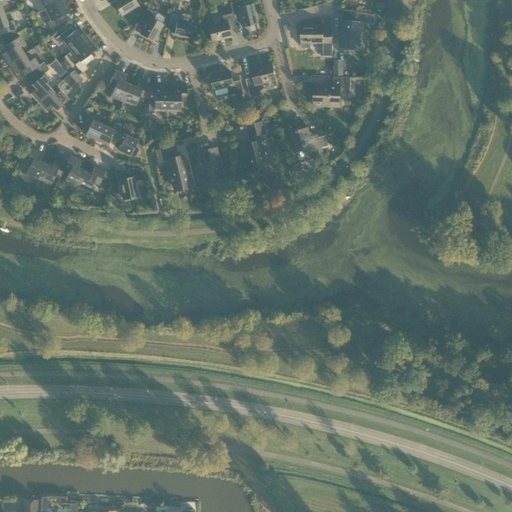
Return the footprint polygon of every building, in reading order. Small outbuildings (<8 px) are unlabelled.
[(33,0),(39,12),(45,9),(62,0),(33,0)] [(50,28),(67,20),(64,15),(70,12),(64,0),(62,0),(45,9),(51,21),(47,22),(50,28)] [(121,15),(138,4),(135,0),(118,0),(113,3),(121,15)] [(180,9),(181,0),(173,0),(172,8),(180,9)] [(232,14),(233,15),(239,14),(243,27),(256,24),(252,5),(242,7),(240,1),(230,4),(232,14)] [(157,14),(147,8),(141,19),(147,22),(140,34),(153,41),(163,24),(154,19),(157,14)] [(345,48),(359,51),(361,41),(359,41),(362,23),(356,22),(357,12),(346,10),(340,44),(346,45),(345,48)] [(3,40),(16,34),(14,30),(16,28),(13,20),(8,22),(4,14),(0,16),(0,34),(1,34),(3,40)] [(188,23),(190,15),(183,14),(182,16),(171,14),(169,26),(176,27),(174,35),(194,39),(197,25),(188,23)] [(235,25),(233,15),(232,14),(222,16),(224,24),(208,28),(211,41),(231,36),(229,27),(235,25)] [(311,43),(323,43),(323,56),(332,56),(333,31),(324,30),(324,26),(298,25),(297,36),(302,36),(302,48),(311,48),(311,43)] [(71,51),(88,38),(79,28),(74,32),(70,27),(56,39),(60,44),(63,41),(71,51)] [(9,64),(24,54),(20,47),(25,44),(20,36),(18,38),(16,34),(3,40),(6,46),(5,46),(8,51),(3,54),(9,64)] [(85,65),(93,59),(90,54),(96,49),(88,38),(71,51),(80,61),(75,65),(79,70),(85,65)] [(29,61),(24,54),(9,64),(16,74),(21,71),(24,75),(25,75),(29,80),(40,71),(46,65),(44,62),(39,66),(34,58),(29,61)] [(53,70),(59,65),(55,60),(49,65),(53,70)] [(344,76),(343,60),(334,60),(334,76),(344,76)] [(39,103),(52,90),(46,84),(50,80),(44,73),(49,69),(46,65),(40,71),(29,80),(32,85),(31,86),(35,90),(31,94),(39,103)] [(246,79),(250,96),(261,94),(260,90),(262,90),(264,88),(263,84),(276,81),(273,65),(252,70),(254,77),(246,79)] [(78,85),(83,80),(74,70),(69,75),(78,85)] [(124,82),(127,75),(115,71),(112,77),(108,87),(114,89),(111,97),(123,102),(130,85),(124,82)] [(233,82),(231,72),(211,76),(215,90),(217,96),(229,93),(230,96),(240,93),(240,96),(242,104),(246,103),(241,81),(233,82)] [(79,86),(78,85),(69,75),(64,79),(74,91),(79,86)] [(315,106),(340,106),(340,93),(350,93),(350,78),(333,77),(333,86),(315,86),(315,106)] [(146,99),(149,85),(139,80),(136,87),(130,85),(123,102),(135,107),(139,96),(146,99)] [(167,111),(168,93),(161,93),(161,85),(149,85),(146,99),(149,99),(148,111),(167,111)] [(186,100),(187,86),(174,85),(174,93),(168,93),(167,111),(180,112),(181,100),(186,100)] [(52,90),(39,103),(47,111),(52,107),(55,112),(69,99),(60,91),(56,95),(52,90)] [(96,140),(104,125),(95,121),(97,117),(89,113),(83,125),(89,127),(85,135),(96,140)] [(266,133),(263,122),(248,126),(251,137),(266,133)] [(135,156),(138,151),(137,148),(135,147),(137,141),(129,137),(133,127),(125,123),(122,128),(117,140),(122,143),(119,151),(130,156),(133,157),(135,156)] [(117,140),(122,128),(114,125),(112,129),(104,125),(96,140),(108,146),(112,138),(117,140)] [(318,135),(311,137),(308,127),(297,131),(296,129),(290,130),(297,153),(307,150),(308,153),(315,151),(316,155),(323,152),(318,135)] [(267,149),(263,150),(261,141),(246,145),(249,159),(245,160),(248,172),(260,170),(261,174),(269,172),(265,158),(269,157),(267,149)] [(178,157),(176,148),(162,152),(164,162),(168,161),(174,188),(189,184),(183,156),(178,157)] [(204,168),(207,182),(224,178),(217,148),(202,151),(206,168),(204,168)] [(38,180),(46,164),(40,161),(43,154),(32,149),(25,162),(30,164),(25,175),(38,180)] [(154,150),(157,163),(163,162),(160,149),(154,150)] [(325,159),(323,153),(317,155),(318,161),(325,159)] [(76,187),(84,170),(79,168),(82,161),(71,156),(66,165),(64,169),(70,171),(65,181),(76,187)] [(64,169),(66,165),(55,160),(52,167),(46,164),(38,180),(49,186),(54,176),(60,178),(64,169)] [(99,185),(105,172),(94,167),(90,173),(84,170),(76,187),(89,193),(94,183),(99,185)] [(137,197),(134,182),(144,180),(143,171),(132,168),(130,178),(120,180),(121,186),(114,187),(115,194),(122,192),(123,200),(137,197)] [(275,182),(279,193),(284,191),(280,180),(275,182)] [(36,511),(37,500),(23,500),(23,511),(12,511),(36,511)]
